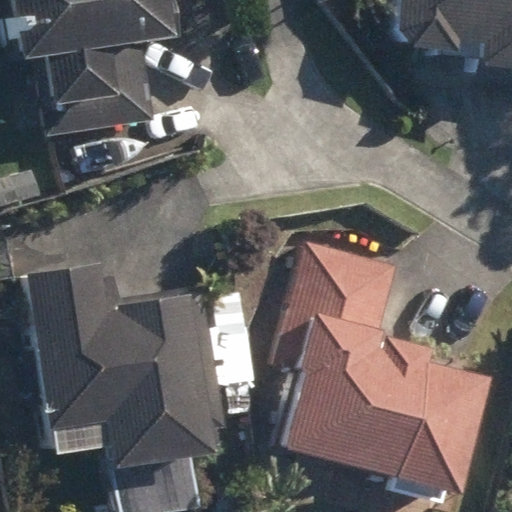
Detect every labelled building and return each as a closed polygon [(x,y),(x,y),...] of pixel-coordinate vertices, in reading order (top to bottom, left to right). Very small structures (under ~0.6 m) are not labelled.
[(0,0),(0,55),(24,52),(34,132),(143,119),(133,35),(151,32),(146,0),(0,0)] [(511,0),(378,0),(375,28),(391,45),(437,50),(438,40),(461,42),(459,64),(464,64),(463,74),(511,78),(511,0)] [(20,169),(0,174),(0,201),(28,194),(20,169)] [(410,344),(368,333),(387,262),(382,261),(295,238),(260,365),(283,371),(263,445),(435,491),(467,373),(407,357),(410,344)] [(29,423),(86,416),(92,460),(92,463),(194,450),(190,425),(208,422),(189,286),(95,299),(95,305),(83,306),(77,261),(8,272),(29,423)] [(206,318),(202,318),(208,386),(234,384),(226,292),(204,295),(206,318)] [(262,485),(286,491),(293,468),(269,462),(262,485)]
